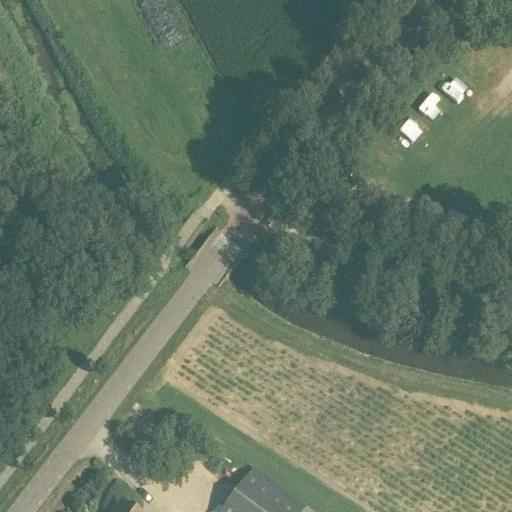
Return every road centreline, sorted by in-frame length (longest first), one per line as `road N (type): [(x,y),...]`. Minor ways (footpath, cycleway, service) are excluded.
road 1 (tertiary): [(17,511),(249,209)]
road 2 (tertiary): [(249,209),(416,25),(449,0)]
road 3 (unclassified): [(511,310),(360,259),(249,209)]
